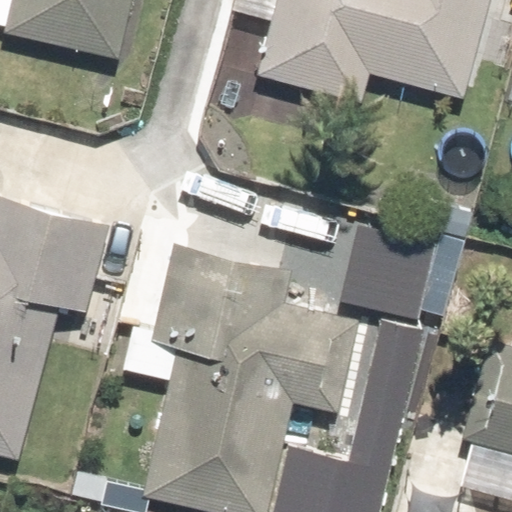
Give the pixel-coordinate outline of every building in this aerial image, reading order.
[(0,0),(0,33),(112,57),(123,0),(0,0)] [(226,0),(226,3),(261,11),(247,77),(357,100),(363,74),(468,96),(487,0),(226,0)] [(0,449),(17,453),(47,309),(78,315),(98,221),(0,200),(0,449)] [(280,269),(167,247),(149,341),(179,347),(150,493),(243,511),(311,511),(324,450),(279,441),(288,398),(345,409),(363,319),(273,301),(280,269)] [(511,511),(511,357),(482,351),(461,443),(511,454),(511,511)]
